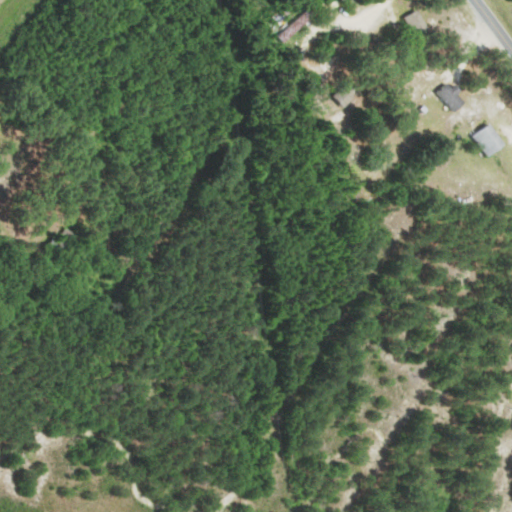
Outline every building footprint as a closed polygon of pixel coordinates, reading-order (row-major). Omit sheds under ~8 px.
[(277,37),(283,45),(316,17),(310,9),(277,37)] [(431,30),(418,10),(405,19),(418,38),(431,30)] [(438,91),(456,112),(468,102),(449,81),(438,91)] [(362,93),(354,82),(335,96),(343,107),(362,93)] [(474,135),(489,159),(508,147),(492,123),(474,135)] [(48,247),(63,262),(83,243),(68,228),(48,247)]
